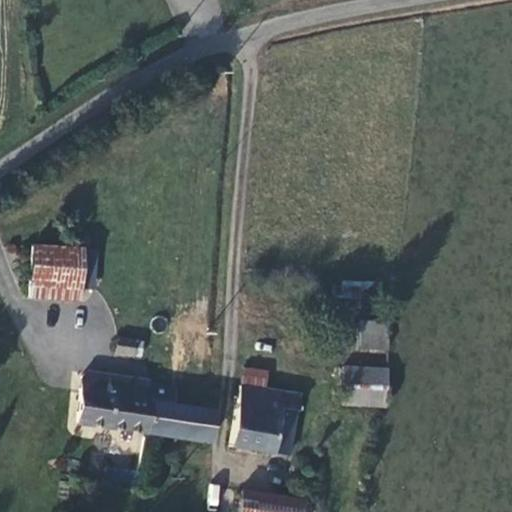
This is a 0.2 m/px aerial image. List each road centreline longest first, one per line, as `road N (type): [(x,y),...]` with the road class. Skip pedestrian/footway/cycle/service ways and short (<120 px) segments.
road 1 (unknown): [(244,44),(215,465),(222,473),(294,475),(308,399),(270,361)]
road 2 (tertiary): [(0,175),(176,66),(383,0)]
